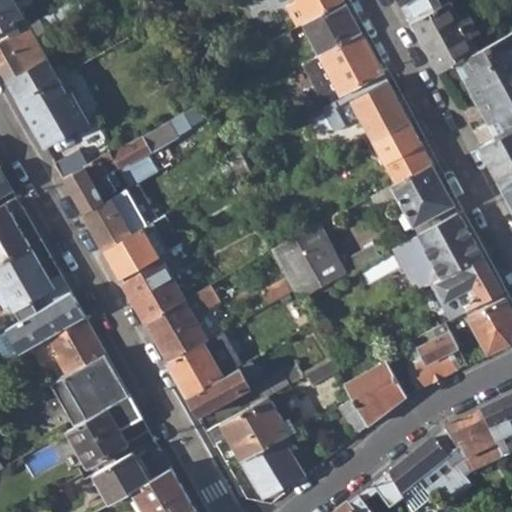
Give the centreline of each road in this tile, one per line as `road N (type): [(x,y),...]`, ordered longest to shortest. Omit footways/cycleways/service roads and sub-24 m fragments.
road 1 (residential): [(0,121),(225,511)]
road 2 (residential): [(370,0),(511,258)]
road 3 (residential): [(511,367),(428,413),(303,511)]
